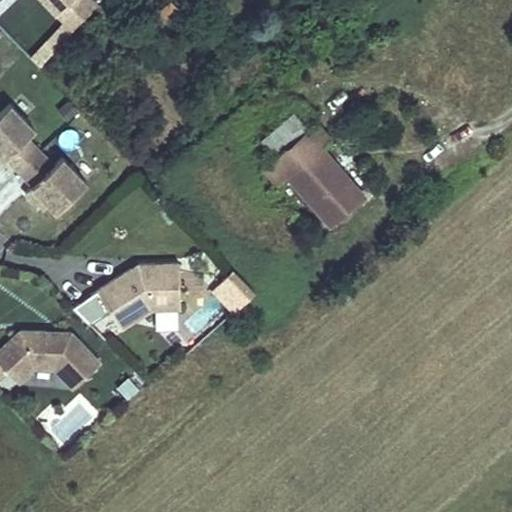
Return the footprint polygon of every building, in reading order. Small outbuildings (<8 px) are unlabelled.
[(29,57),(39,66),(98,4),(93,0),(35,0),(61,24),(29,57)] [(77,111),(68,101),(59,109),(67,119),(77,111)] [(0,165),(12,178),(40,151),(26,137),(34,129),(9,103),(0,112),(0,165)] [(366,196),(322,146),(331,139),(317,123),(309,129),(295,113),(261,142),(275,158),(265,167),(280,184),(288,177),(331,226),(366,196)] [(87,182),(62,156),(53,164),(40,151),(12,178),(37,204),(40,201),(45,196),(50,201),(58,210),(87,182)] [(45,196),(40,201),(45,206),(50,201),(45,196)] [(178,306),(176,261),(137,263),(137,266),(131,270),(130,268),(97,289),(121,327),(151,307),(178,306)] [(255,291),(233,269),(211,290),(232,312),(255,291)] [(186,321),(192,336),(210,328),(203,312),(186,321)] [(100,361),(70,330),(20,329),(0,347),(0,377),(8,369),(18,380),(34,366),(55,365),(74,386),(100,361)] [(127,397),(138,386),(130,377),(118,388),(127,397)]
